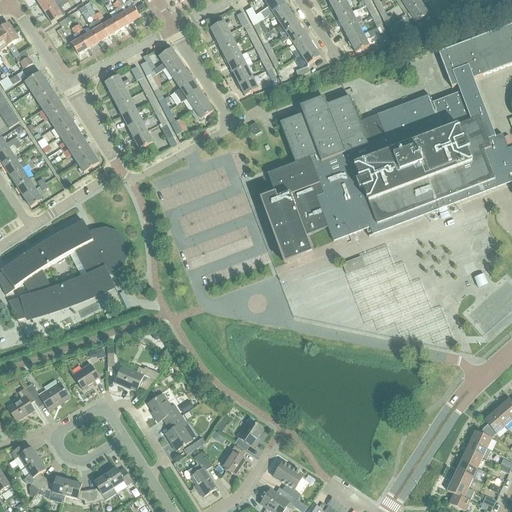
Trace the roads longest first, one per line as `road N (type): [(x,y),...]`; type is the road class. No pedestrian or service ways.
road 1 (residential): [(475,379),(459,364),(268,323)]
road 2 (residential): [(475,379),(386,511)]
road 3 (residential): [(391,511),(483,386)]
road 4 (residential): [(268,323),(206,309),(260,289),(278,295),(278,307)]
road 5 (residential): [(174,27),(66,85)]
